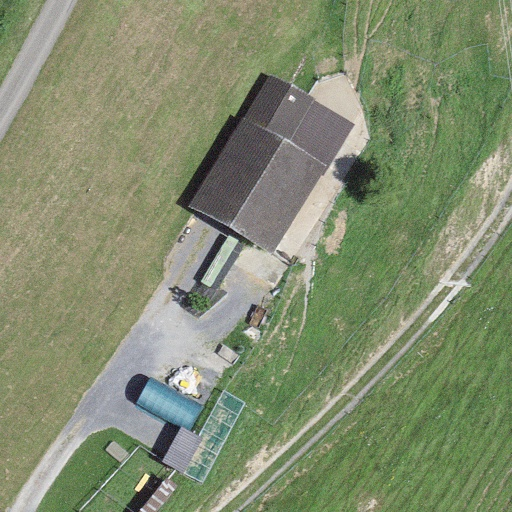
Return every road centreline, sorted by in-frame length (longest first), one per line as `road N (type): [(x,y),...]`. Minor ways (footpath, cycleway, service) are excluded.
road 1 (track): [(240,511),(511,253)]
road 2 (track): [(189,263),(41,511)]
road 3 (unclassified): [(0,153),(79,0)]
